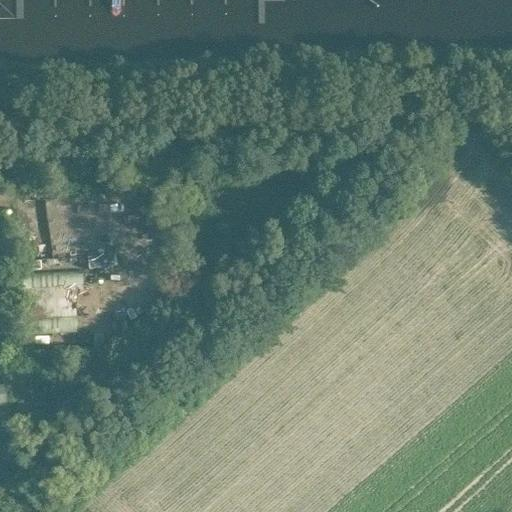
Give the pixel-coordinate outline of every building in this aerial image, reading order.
[(0,0),(0,19),(16,19),(15,0),(0,0)] [(28,333),(76,332),(75,293),(81,293),(81,273),(27,274),(28,333)] [(87,370),(54,375),(56,388),(89,382),(87,370)] [(16,435),(18,446),(48,442),(46,431),(16,435)] [(0,448),(16,447),(14,435),(0,437),(0,448)]
